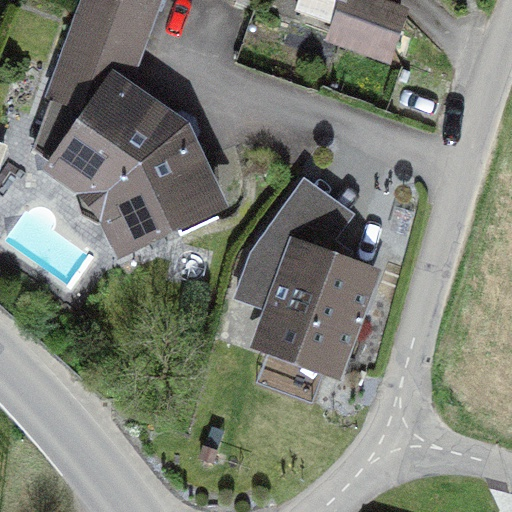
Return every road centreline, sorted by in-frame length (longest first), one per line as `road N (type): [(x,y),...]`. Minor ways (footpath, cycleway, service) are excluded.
road 1 (unclassified): [(511,24),(466,171),(399,443)]
road 2 (tertiary): [(0,357),(101,463),(134,511)]
